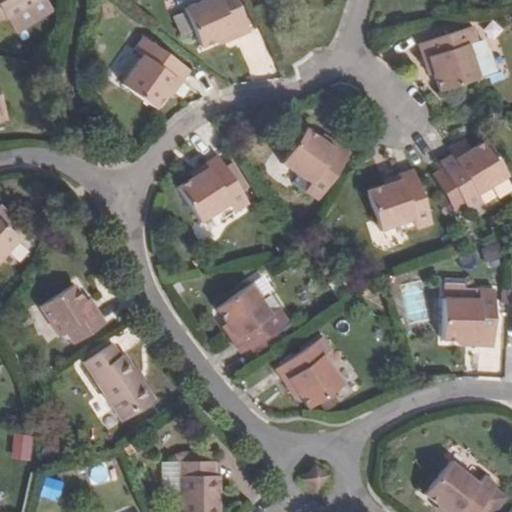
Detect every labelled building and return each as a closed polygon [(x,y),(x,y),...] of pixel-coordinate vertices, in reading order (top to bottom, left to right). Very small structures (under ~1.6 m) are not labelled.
[(0,0),(0,26),(36,0),(0,0)] [(232,32),(235,37),(250,30),(235,0),(204,0),(184,9),(182,12),(172,15),(180,34),(192,29),(199,46),(216,39),(232,32)] [(218,45),(235,37),(232,32),(216,39),(218,45)] [(431,68),(437,86),(443,104),(481,90),(469,55),(478,52),(473,37),(419,56),(424,71),(431,68)] [(178,83),(183,85),(192,71),(145,40),(135,54),(143,59),(123,88),(158,111),(168,97),(178,83)] [(431,88),(437,86),(431,68),(424,71),(431,88)] [(173,100),(183,85),(178,83),(168,97),(173,100)] [(333,146),(318,136),(303,127),(280,161),(310,180),(304,188),(318,197),(350,150),(336,141),(333,146)] [(333,146),(336,141),(322,131),(318,136),(333,146)] [(454,159),(451,154),(437,163),(468,212),(482,203),(477,195),(508,176),(485,141),(469,150),(454,159)] [(454,159),(469,150),(466,144),(451,154),(454,159)] [(239,192),(223,167),(215,156),(202,165),(206,171),(191,180),(176,190),(199,224),(228,205),(233,211),(247,203),(239,192)] [(223,167),(239,192),(245,188),(229,164),(223,167)] [(187,174),(191,180),(206,171),(202,165),(187,174)] [(394,181),(379,187),(361,195),(377,233),(409,220),(413,230),(429,223),(408,170),(392,176),(394,181)] [(376,182),(379,187),(394,181),(392,176),(376,182)] [(21,241),(14,234),(0,221),(0,265),(3,262),(21,241)] [(444,277),(443,296),(476,297),(477,288),(465,288),(465,278),(444,277)] [(235,335),(230,338),(239,351),(286,317),(278,306),(270,312),(261,300),(247,283),(242,287),(215,306),(224,320),(235,335)] [(92,313),(84,302),(72,286),(39,308),(60,339),(67,334),(75,346),(106,324),(97,311),(92,313)] [(478,340),(479,346),(494,346),(495,289),(477,288),(476,297),(462,297),(443,296),(442,339),(460,339),(478,340)] [(92,313),(97,311),(88,298),(84,302),(92,313)] [(235,335),(224,320),(220,324),(230,338),(235,335)] [(284,378),(294,392),(304,407),(341,383),(321,353),(328,348),(320,334),(271,366),(281,380),(284,378)] [(87,363),(127,422),(157,402),(144,383),(146,381),(129,355),(125,358),(117,345),(87,363)] [(291,395),(294,392),(284,378),(281,380),(291,395)] [(30,455),(30,434),(14,434),(13,455),(30,455)] [(447,511),(476,511),(498,485),(485,474),(479,481),(468,472),(452,459),(424,493),(438,505),(447,511)] [(180,461),(179,511),(218,511),(220,475),(213,475),(212,461),(180,461)] [(313,465),(300,481),(314,493),(327,478),(313,465)] [(56,500),(62,483),(46,478),(40,494),(56,500)]
